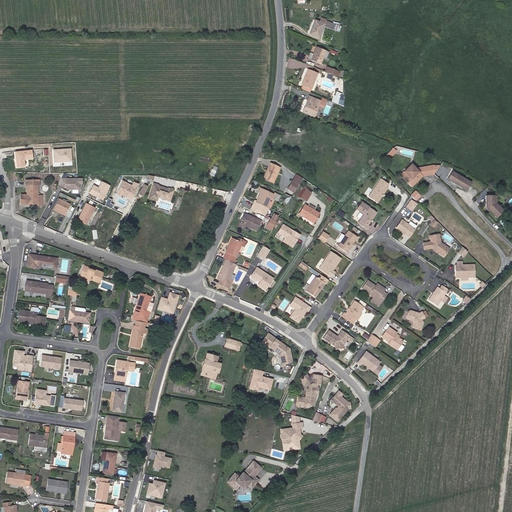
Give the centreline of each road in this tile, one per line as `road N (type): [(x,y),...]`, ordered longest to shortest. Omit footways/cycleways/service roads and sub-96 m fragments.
road 1 (residential): [(278,0),(278,90),(251,166),(194,278)]
road 2 (unclassified): [(363,397),(503,266),(499,248),(445,189)]
road 3 (residential): [(79,511),(102,357),(95,349),(4,334)]
road 4 (residential): [(131,511),(155,397),(199,288)]
road 5 (residential): [(13,222),(177,280),(194,278)]
road 6 (residential): [(363,258),(406,287),(421,287),(428,274),(422,260),(379,238)]
